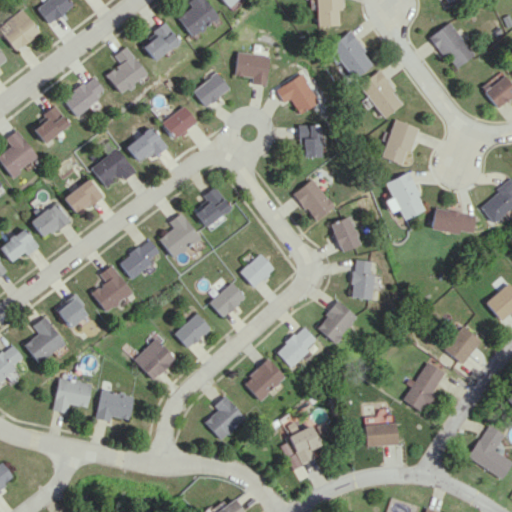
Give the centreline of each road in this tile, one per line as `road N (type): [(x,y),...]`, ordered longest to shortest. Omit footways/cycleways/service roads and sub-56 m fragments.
road 1 (residential): [(308,254),(233,166),(224,158),(203,160),(0,313)]
road 2 (residential): [(0,423),(65,451),(225,472),(279,508)]
road 3 (residential): [(308,254),(313,278),(171,411),(162,462)]
road 4 (residential): [(274,511),(360,476),(413,471),(489,511)]
road 5 (residential): [(397,3),(392,22),(464,134),(511,129)]
road 6 (residential): [(0,102),(129,0)]
road 7 (residential): [(511,347),(421,475)]
